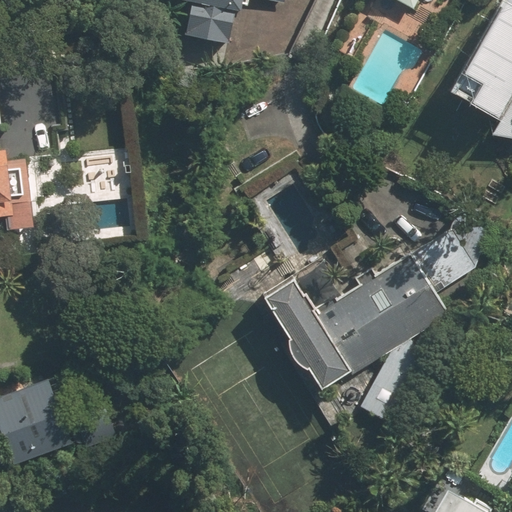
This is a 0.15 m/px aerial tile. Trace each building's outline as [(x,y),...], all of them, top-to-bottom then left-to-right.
[(190,0),(188,36),(234,40),(237,10),(243,11),(244,4),(249,4),(249,0),(190,0)] [(396,0),(413,9),(417,0),(396,0)] [(511,0),(509,0),(466,72),(482,82),(471,100),(497,115),(511,90),(511,0)] [(11,227),(37,225),(32,157),(8,159),(7,148),(0,148),(0,214),(10,214),(11,227)] [(427,356),(416,333),(451,311),(436,289),(475,264),(451,226),(410,252),(409,252),(408,251),(406,251),(405,251),(404,250),(402,250),(401,250),(400,250),(399,250),(397,250),(396,250),(395,251),(394,251),(392,252),(391,252),(390,253),(389,253),(388,254),(387,255),(386,256),(385,256),(384,257),(383,258),(382,259),(381,260),(381,261),(380,263),(380,264),(379,265),(379,266),(378,267),(378,269),(378,270),(378,271),(378,273),(321,309),(297,272),(266,291),(293,337),(293,338),(293,339),(292,341),(292,342),(292,344),(292,345),(292,346),(293,348),(293,349),(294,350),(294,352),(295,353),(296,354),(296,355),(297,356),(298,357),(299,358),(301,359),(302,360),(303,360),(304,361),(306,361),(308,362),(325,391),(393,348),(363,405),(395,421),(427,356)] [(50,380),(0,400),(0,415),(17,454),(71,431),(50,380)] [(104,399),(81,407),(94,442),(117,434),(104,399)] [(493,511),(491,511),(494,506),(452,482),(434,511),(493,511)]
